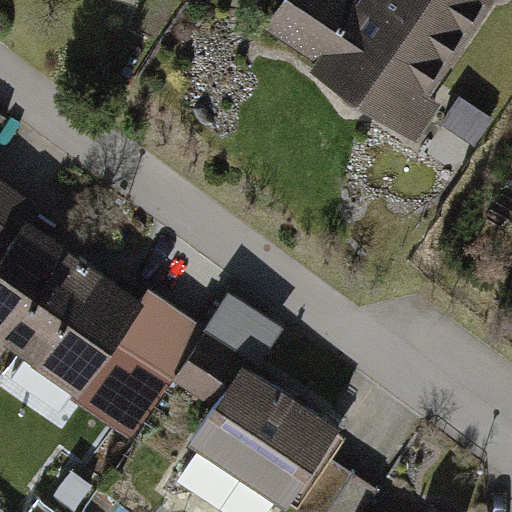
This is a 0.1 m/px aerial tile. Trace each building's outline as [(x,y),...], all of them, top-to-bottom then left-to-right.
[(489,0),(282,0),(261,30),(399,127),(489,0)] [(463,89),(442,118),(474,142),(495,113),(463,89)] [(22,351),(88,255),(36,219),(45,206),(0,175),(0,353),(8,342),(22,351)] [(175,379),(211,327),(152,287),(146,295),(88,255),(22,351),(35,360),(28,369),(74,400),(81,390),(140,430),(175,379)] [(259,360),(211,327),(175,379),(213,406),(191,439),(288,505),(343,425),(256,365),(259,360)]
